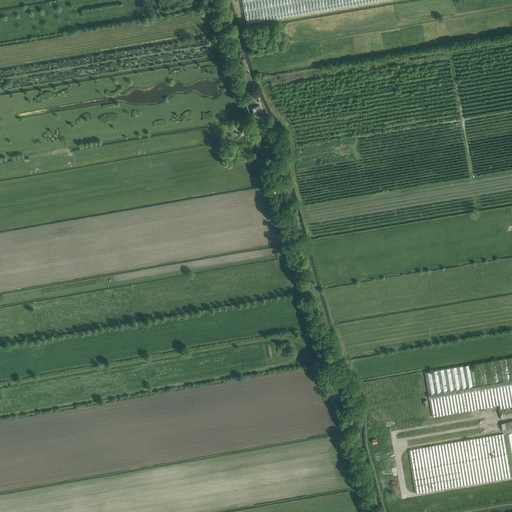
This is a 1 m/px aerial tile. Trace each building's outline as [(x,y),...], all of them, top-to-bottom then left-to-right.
[(242,0),(247,26),(387,0),(242,0)] [(12,97),(0,98),(0,107),(13,105),(12,97)] [(262,114),(261,110),(259,105),(251,108),(254,116),(262,114)] [(473,364),(425,372),(429,397),(435,398),(430,399),(430,402),(438,401),(436,407),(432,403),(434,416),(495,406),(487,399),(495,398),(494,402),(511,398),(511,357),(494,360),(507,370),(505,379),(468,385),(473,364)] [(511,407),(500,409),(501,419),(511,417),(511,407)]
